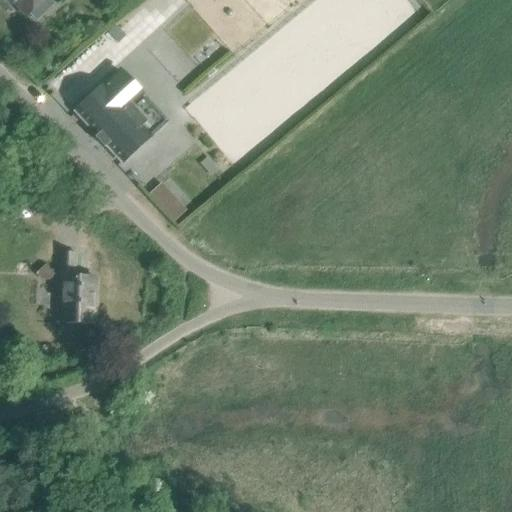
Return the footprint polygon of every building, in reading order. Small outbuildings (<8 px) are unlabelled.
[(9,0),(26,17),(27,15),(35,23),(53,5),(48,0),(9,0)] [(114,27),(107,34),(116,43),(123,37),(114,27)] [(121,162),(159,127),(165,121),(159,115),(119,71),(75,112),(97,136),(94,138),(103,148),(106,146),(121,162)] [(0,136),(0,145),(6,152),(19,141),(9,129),(0,136)] [(41,197),(50,190),(46,186),(37,192),(32,186),(20,196),(36,216),(49,205),(41,197)] [(184,211),(176,202),(164,213),(173,222),(184,211)] [(62,323),(92,324),(93,277),(74,277),(74,253),(61,253),(60,285),(63,286),(62,323)]
